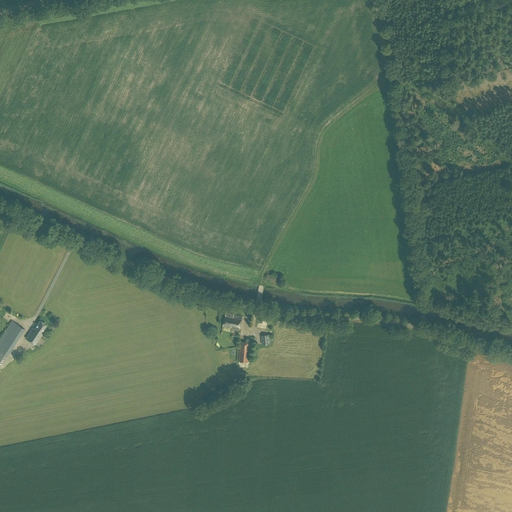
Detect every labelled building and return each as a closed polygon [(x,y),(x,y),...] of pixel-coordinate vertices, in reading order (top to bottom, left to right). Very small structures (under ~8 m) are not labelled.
[(239,330),(242,317),(234,315),(234,314),(226,312),(223,326),(239,330)] [(41,333),(47,324),(40,320),(34,328),(33,327),(26,338),(36,344),(43,334),(41,333)] [(0,362),(2,364),(25,329),(12,321),(0,338),(0,362)] [(262,344),(270,343),(270,334),(261,335),(262,344)] [(249,362),(251,342),(240,341),(238,361),(249,362)]
